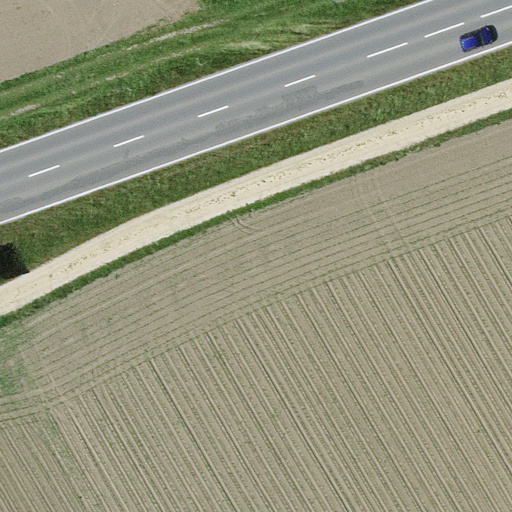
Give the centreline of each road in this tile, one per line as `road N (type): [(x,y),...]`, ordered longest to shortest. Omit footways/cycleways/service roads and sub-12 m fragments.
road 1 (track): [(0,300),(255,185),(511,93)]
road 2 (tertiary): [(511,6),(0,187)]
